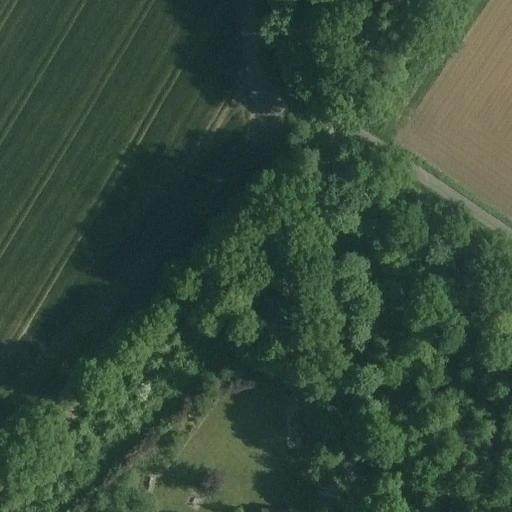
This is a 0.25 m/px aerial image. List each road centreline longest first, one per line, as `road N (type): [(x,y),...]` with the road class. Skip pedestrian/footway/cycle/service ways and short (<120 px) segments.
road 1 (unclassified): [(321,124),(335,371),(358,511)]
road 2 (unclassified): [(321,124),(367,141),(511,238)]
road 3 (unclassified): [(302,0),(321,124)]
